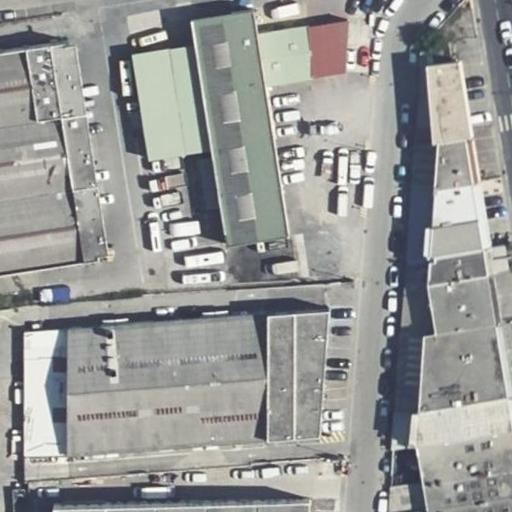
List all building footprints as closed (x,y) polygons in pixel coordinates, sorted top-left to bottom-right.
[(254,10),(193,21),(196,40),(213,148),(227,245),(289,234),(266,85),(314,78),(310,27),(258,35),(254,10)] [(349,21),(310,27),(314,78),(346,73),(349,21)] [(196,40),(133,50),(150,157),(213,148),(196,40)] [(66,43),(0,53),(0,272),(99,258),(99,254),(108,252),(77,45),(68,47),(66,43)] [(437,63),(453,61),(450,46),(434,48),(437,63)] [(437,63),(440,109),(463,106),(455,60),(453,61),(437,63)] [(440,109),(443,143),(469,140),(463,106),(440,109)] [(476,183),(469,140),(443,143),(440,189),(476,183)] [(440,189),(443,143),(418,147),(414,193),(440,189)] [(487,249),(476,183),(440,189),(435,257),(487,249)] [(435,257),(440,189),(414,193),(410,261),(435,257)] [(491,275),(487,249),(435,257),(433,284),(491,275)] [(499,324),(491,275),(433,284),(442,333),(499,324)] [(329,310),(71,329),(70,454),(318,433),(329,310)] [(511,396),(499,324),(442,333),(428,336),(426,371),(423,411),(511,396)] [(426,371),(428,336),(404,340),(399,415),(423,411),(426,371)] [(511,429),(511,399),(511,396),(423,411),(420,446),(511,429)] [(420,446),(423,411),(399,415),(397,450),(420,446)] [(511,497),(511,429),(420,446),(426,483),(431,511),(511,497)] [(426,483),(394,486),(391,511),(428,511),(431,511),(426,483)] [(511,511),(511,497),(431,511),(430,511),(511,511)] [(57,507),(57,511),(310,511),(310,501),(57,507)]
